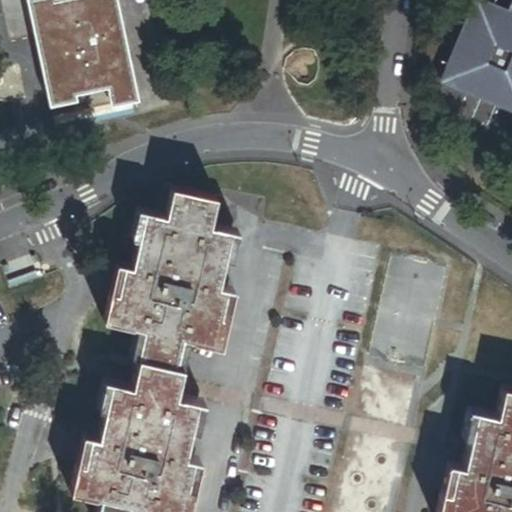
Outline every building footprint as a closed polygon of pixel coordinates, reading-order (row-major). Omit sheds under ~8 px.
[(85,0),(54,7),(53,0),(25,0),(48,104),(75,99),(74,93),(72,83),(104,77),(106,87),(110,105),(137,99),(115,0),(85,0)] [(511,2),(508,14),(477,1),(442,81),(511,110),(511,2)] [(72,83),(74,93),(106,87),(104,77),(72,83)] [(160,213),(144,210),(137,239),(131,267),(123,265),(117,293),(110,291),(104,321),(135,327),(143,329),(137,357),(130,385),(110,381),(104,410),(98,437),(89,435),(83,463),(76,462),(70,491),(99,498),(96,511),(155,511),(156,511),(161,511),(186,511),(192,487),(186,486),(192,458),(184,456),(190,428),(196,399),(175,395),(181,367),(175,366),(181,338),(187,339),(220,346),(226,316),(219,315),(225,287),(218,286),(224,258),(230,229),(215,225),(221,197),(166,186),(160,213)] [(137,239),(144,210),(136,208),(130,238),(137,239)] [(237,230),(230,229),(224,258),(230,260),(237,230)] [(116,264),(110,291),(117,293),(123,265),(116,264)] [(232,289),(225,287),(219,315),(226,316),(232,289)] [(129,355),(137,357),(143,329),(135,327),(129,355)] [(187,339),(181,338),(175,366),(181,367),(187,339)] [(104,410),(110,381),(103,379),(97,409),(104,410)] [(495,413),(475,409),(468,439),(463,466),(453,464),(448,489),(442,487),(436,511),(511,511),(511,388),(501,386),(495,413)] [(203,401),(196,399),(190,428),(197,429),(203,401)] [(468,439),(475,409),(468,408),(461,438),(468,439)] [(83,463),(89,435),(82,433),(76,462),(83,463)] [(198,459),(192,458),(186,486),(192,487),(198,459)] [(447,463),(442,487),(448,489),(453,464),(447,463)]
